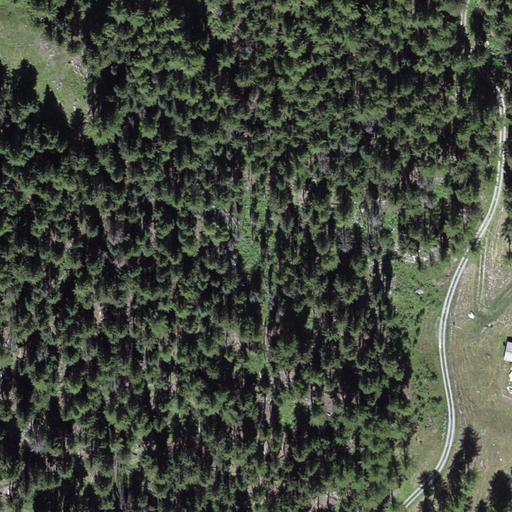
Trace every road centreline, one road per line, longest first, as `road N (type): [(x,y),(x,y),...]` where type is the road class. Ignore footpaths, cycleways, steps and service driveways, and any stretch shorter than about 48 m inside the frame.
road 1 (track): [(400,511),(447,446),(452,420),(441,319),(497,193),(501,104),(475,61),(463,23),(466,0)]
road 2 (track): [(483,225),(482,310),(493,311),(511,289)]
